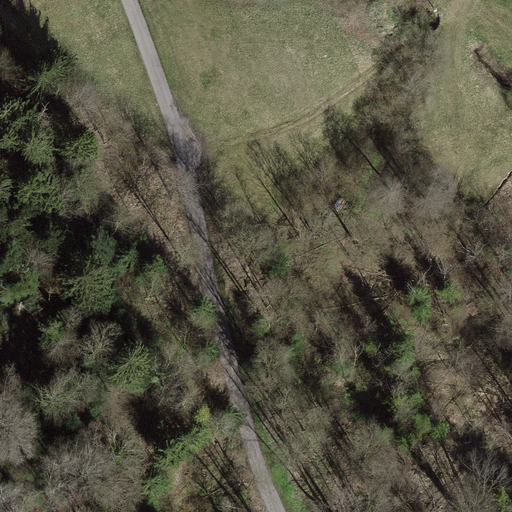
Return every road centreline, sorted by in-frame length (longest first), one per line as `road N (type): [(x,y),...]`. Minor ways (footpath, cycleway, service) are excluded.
road 1 (track): [(0,26),(165,163),(275,136),(433,37),(469,0)]
road 2 (track): [(124,0),(188,158),(289,511)]
